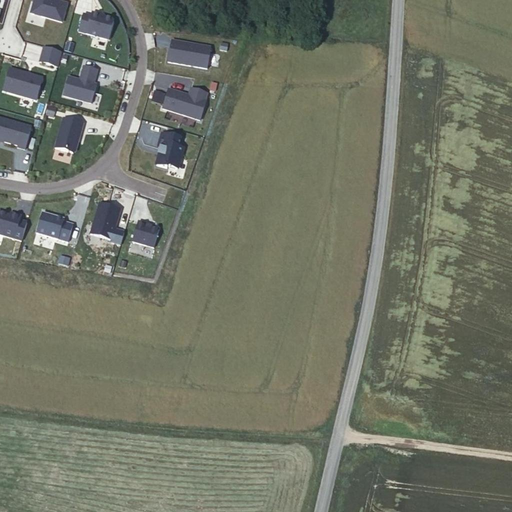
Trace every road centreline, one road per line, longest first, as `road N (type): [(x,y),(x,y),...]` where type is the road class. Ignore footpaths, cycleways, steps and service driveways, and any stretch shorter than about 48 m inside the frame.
road 1 (tertiary): [(397,0),(371,288),(320,511)]
road 2 (track): [(511,458),(0,407)]
road 3 (residential): [(125,0),(140,34),(138,91),(109,167)]
